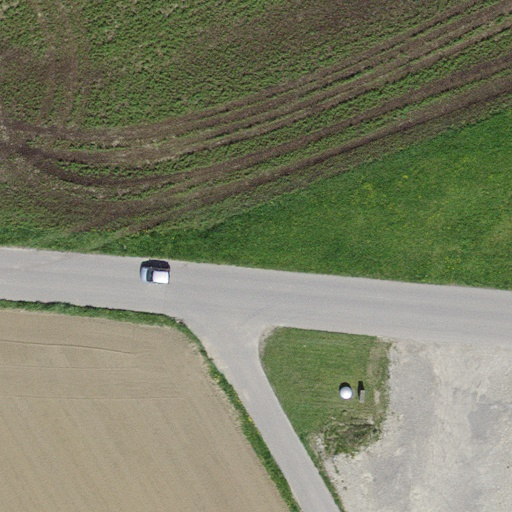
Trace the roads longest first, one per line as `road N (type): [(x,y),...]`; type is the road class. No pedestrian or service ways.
road 1 (tertiary): [(170,279),(511,309)]
road 2 (unclassified): [(170,279),(310,511)]
road 3 (tertiary): [(0,269),(170,279)]
